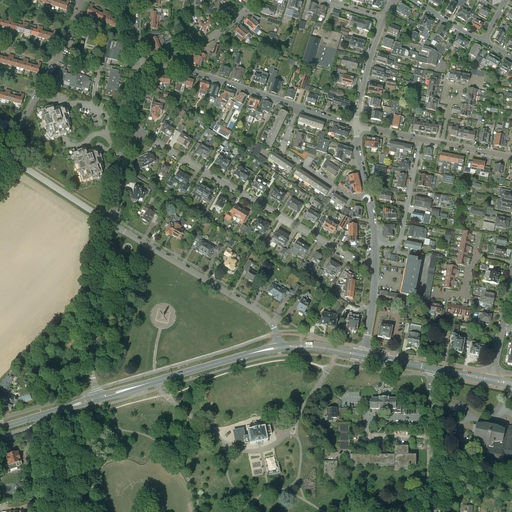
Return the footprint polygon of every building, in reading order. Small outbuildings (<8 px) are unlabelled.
[(53,0),(52,6),(59,8),(61,2),(56,1),(56,0),(53,0)] [(61,2),(59,8),(66,11),(70,1),(67,0),(66,0),(66,4),(61,2)] [(272,5),(277,7),(285,9),(286,4),(283,3),(284,0),(273,0),(274,0),(272,5)] [(289,2),(285,16),(291,17),(292,14),(296,0),(295,0),(291,0),(291,2),(289,2)] [(296,0),(292,14),(296,15),(298,10),(299,7),(300,8),(302,3),(300,3),(301,2),(296,0)] [(368,0),(369,0),(373,2),(372,6),(378,8),(378,6),(379,6),(380,4),(381,1),(378,0),(368,0)] [(447,7),(448,7),(446,11),(451,14),(455,8),(457,5),(456,4),(457,2),(452,0),(449,5),(448,5),(447,7)] [(457,17),(461,20),(466,11),(462,9),(466,1),(463,0),(461,0),(458,7),(460,8),(455,16),(457,17)] [(314,23),(317,15),(318,10),(316,9),(317,6),(310,3),(307,12),(313,14),(313,17),(312,17),(311,22),(314,23)] [(401,3),(398,7),(410,14),(410,13),(409,12),(411,10),(408,8),(401,3)] [(87,14),(95,18),(98,12),(92,9),(94,5),(92,4),(87,14)] [(226,9),(224,11),(227,15),(232,11),(229,7),(226,4),(224,6),(226,9)] [(285,9),(277,7),(276,9),(264,5),(261,13),(272,17),(274,11),(277,12),(278,10),(283,12),(285,9)] [(320,6),(318,10),(317,15),(324,18),(325,16),(324,15),(326,8),(320,6)] [(410,14),(398,7),(396,12),(404,16),(404,15),(407,17),(408,17),(410,14)] [(222,8),(217,12),(222,19),(227,15),(224,11),(222,8)] [(466,11),(461,20),(464,22),(465,21),(467,22),(469,18),(470,18),(472,15),(473,15),(476,10),(472,8),(470,12),(466,10),(466,11)] [(478,16),(485,19),(486,18),(489,12),(483,8),(478,16)] [(95,18),(101,21),(106,12),(104,11),(102,14),(98,12),(95,18)] [(101,21),(108,25),(111,19),(107,17),(109,13),(106,12),(101,21)] [(152,12),(151,20),(158,21),(158,16),(161,17),(161,13),(152,12)] [(249,17),(247,20),(259,31),(260,30),(257,27),(259,25),(256,23),(260,19),(253,15),(250,18),(249,17)] [(418,30),(421,33),(429,19),(424,16),(421,22),(420,21),(418,25),(420,26),(418,30)] [(111,19),(108,25),(115,28),(120,19),(117,17),(115,21),(111,19)] [(208,21),(206,23),(209,28),(214,25),(211,20),(209,17),(207,18),(208,21)] [(352,17),(350,22),(370,28),(372,24),(364,21),(357,19),(357,18),(352,17)] [(1,27),(9,29),(11,19),(9,18),(8,23),(3,21),(1,27)] [(9,29),(16,31),(17,25),(13,24),(14,20),(11,19),(9,29)] [(423,40),(425,42),(426,41),(430,35),(427,33),(428,31),(434,22),(429,19),(421,33),(420,35),(420,36),(424,38),(423,40)] [(259,31),(247,20),(244,24),(256,34),(259,31)] [(472,27),(479,31),(482,25),(476,21),(472,27)] [(16,31),(23,33),(26,23),(23,22),(22,27),(17,25),(16,31)] [(209,28),(206,23),(203,25),(201,22),(199,23),(200,26),(203,31),(209,28)] [(23,33),(30,35),(32,29),(27,28),(28,24),(26,23),(23,33)] [(370,28),(353,23),(351,27),(361,30),(361,31),(364,32),(364,31),(369,32),(370,28)] [(240,25),(237,29),(248,38),(249,39),(252,36),(249,33),(240,25)] [(387,33),(397,37),(400,29),(390,25),(387,33)] [(505,27),(496,42),(500,44),(506,34),(505,33),(508,29),(509,27),(506,25),(505,27)] [(30,35),(38,37),(40,27),(38,26),(37,31),(32,29),(30,35)] [(444,28),(440,26),(435,35),(436,35),(432,41),(435,43),(444,28)] [(493,40),(496,42),(505,27),(501,26),(499,30),(498,30),(493,40)] [(38,37),(45,39),(46,33),(42,32),(43,28),(40,27),(38,37)] [(189,33),(186,34),(189,39),(195,36),(192,31),(190,28),(187,30),(189,33)] [(436,43),(432,50),(433,51),(438,54),(437,60),(439,61),(442,56),(441,56),(444,50),(447,52),(451,45),(448,43),(445,49),(439,46),(441,43),(440,43),(442,39),(443,39),(443,40),(445,37),(447,34),(446,33),(448,30),(444,28),(435,43),(436,43)] [(237,29),(234,32),(238,35),(236,37),(243,43),(248,38),(237,29)] [(320,40),(313,65),(322,68),(325,68),(330,70),(341,35),(324,30),(320,40)] [(53,35),(46,33),(45,39),(53,42),(56,31),(54,31),(53,35)] [(410,32),(409,37),(408,39),(415,42),(418,35),(414,34),(415,33),(410,32)] [(182,33),(179,35),(181,38),(184,42),(189,39),(186,34),(184,36),(182,33)] [(408,39),(409,37),(400,34),(398,39),(405,42),(406,39),(408,39)] [(152,39),(155,47),(161,44),(158,36),(152,39)] [(350,44),(349,46),(357,48),(360,50),(362,50),(364,42),(351,39),(351,38),(345,36),(343,42),(350,44)] [(457,45),(459,46),(463,39),(457,36),(453,43),(454,43),(453,45),(455,47),(457,45)] [(312,66),(313,65),(320,40),(310,37),(302,62),(311,64),(311,65),(312,66)] [(384,39),(381,47),(390,50),(392,50),(391,55),(417,62),(418,62),(435,67),(437,60),(438,54),(433,51),(432,50),(429,49),(426,48),(422,47),(421,51),(427,53),(427,52),(429,53),(428,59),(417,56),(417,54),(417,53),(400,49),(401,45),(395,43),(393,42),(392,42),(392,41),(390,40),(389,40),(384,39)] [(457,50),(455,53),(457,54),(459,51),(461,48),(464,50),(469,42),(463,39),(459,46),(457,50)] [(109,59),(119,62),(123,44),(107,40),(106,44),(112,45),(109,59)] [(161,44),(155,47),(158,54),(165,51),(161,44)] [(470,58),(474,60),(474,61),(479,65),(482,59),(477,56),(481,48),(474,44),(469,54),(472,56),(470,58)] [(194,56),(191,65),(193,66),(197,67),(198,64),(198,63),(199,60),(200,58),(202,59),(203,55),(200,54),(199,58),(194,56)] [(378,54),(377,58),(390,62),(396,64),(396,62),(394,61),(395,58),(388,56),(387,57),(378,54)] [(489,54),(485,61),(489,63),(488,65),(489,66),(494,57),(489,54)] [(1,64),(9,66),(12,56),(9,55),(8,59),(3,58),(1,64)] [(198,64),(197,67),(200,69),(203,61),(204,62),(206,56),(203,55),(202,59),(200,58),(199,60),(198,63),(198,64)] [(9,66),(16,68),(18,62),(13,60),(14,56),(12,56),(9,66)] [(494,57),(489,66),(491,67),(493,65),(497,67),(500,61),(494,57)] [(377,58),(375,62),(385,65),(392,67),(392,65),(395,66),(396,64),(390,62),(377,58)] [(16,68),(23,70),(26,60),(24,59),(22,63),(18,62),(16,68)] [(23,70),(31,72),(32,66),(28,64),(29,60),(26,60),(23,70)] [(357,66),(342,61),(341,65),(346,66),(346,68),(349,69),(350,68),(356,70),(357,66)] [(497,73),(500,75),(501,72),(504,72),(505,72),(506,73),(511,65),(504,61),(500,69),(499,68),(497,73)] [(37,67),(32,66),(31,72),(38,74),(41,64),(38,63),(37,67)] [(219,75),(228,78),(230,69),(222,67),(219,75)] [(232,79),(240,82),(240,81),(241,81),(242,79),(241,79),(242,73),(243,74),(245,69),(237,67),(236,71),(235,71),(232,79)] [(373,68),(372,72),(390,77),(391,73),(397,75),(397,71),(390,70),(389,72),(373,68)] [(59,76),(57,79),(64,81),(66,74),(67,72),(65,71),(64,73),(63,72),(64,70),(63,69),(61,69),(59,73),(58,73),(58,75),(59,76)] [(110,72),(109,78),(112,79),(112,78),(113,78),(113,77),(117,78),(120,78),(120,75),(118,74),(119,71),(109,69),(109,72),(110,72)] [(413,75),(422,78),(423,71),(415,69),(413,75)] [(254,77),(253,81),(260,84),(263,73),(264,71),(261,70),(260,70),(260,72),(257,71),(256,72),(255,74),(255,75),(254,75),(253,77),(254,77)] [(272,84),(269,92),(277,94),(280,86),(281,87),(283,82),(275,79),(278,72),(274,71),(272,75),(270,83),(272,84)] [(340,72),(337,71),(336,71),(334,78),(338,79),(337,83),(341,84),(351,87),(351,86),(353,87),(355,79),(353,79),(353,78),(343,75),(343,76),(339,75),(340,72)] [(263,73),(260,84),(265,85),(266,81),(267,81),(268,79),(267,79),(269,75),(263,73)] [(461,73),(459,83),(465,84),(465,81),(468,82),(469,75),(467,74),(461,73)] [(66,74),(64,81),(70,83),(72,76),(66,74)] [(300,89),(304,90),(310,75),(306,74),(300,89)] [(72,76),(70,83),(76,86),(79,78),(79,76),(77,75),(76,77),(72,76)] [(109,78),(108,85),(111,85),(111,84),(112,83),(116,84),(117,78),(113,77),(113,78),(112,78),(112,79),(109,78)] [(185,86),(187,79),(180,77),(178,83),(177,83),(175,91),(179,92),(181,85),(185,86)] [(429,81),(427,86),(437,88),(439,79),(430,77),(429,81)] [(76,86),(75,88),(81,90),(82,88),(85,80),(79,78),(76,86)] [(194,81),(187,79),(185,86),(189,87),(188,90),(190,91),(191,88),(192,88),(194,81)] [(91,82),(85,80),(82,88),(88,90),(91,82)] [(201,87),(200,90),(207,92),(208,89),(210,84),(201,81),(199,86),(201,87)] [(108,85),(107,91),(110,92),(110,91),(111,89),(115,90),(116,84),(112,83),(111,84),(111,85),(108,85)] [(377,98),(380,99),(383,86),(369,83),(367,93),(378,95),(377,98)] [(219,87),(212,85),(209,93),(208,92),(206,97),(215,99),(213,107),(215,107),(219,99),(216,98),(219,87)] [(286,97),(293,100),(296,88),(293,87),(292,91),(288,90),(286,97)] [(220,97),(217,102),(220,104),(220,103),(225,105),(227,100),(228,99),(228,98),(230,91),(226,89),(223,99),(220,97)] [(0,99),(6,101),(8,91),(6,90),(5,94),(0,92),(0,99)] [(6,101),(5,103),(8,104),(9,102),(13,103),(14,97),(12,96),(10,96),(11,91),(8,91),(6,101)] [(14,97),(13,103),(21,105),(24,95),(21,94),(20,99),(17,98),(15,97),(14,97)] [(240,94),(236,102),(243,105),(247,97),(240,94)] [(306,102),(315,105),(316,101),(318,102),(319,99),(313,97),(314,95),(309,94),(308,96),(306,102)] [(334,97),(334,96),(328,94),(326,101),(340,106),(340,108),(344,109),(344,111),(348,113),(348,111),(350,103),(342,101),(343,99),(334,97)] [(247,108),(251,110),(255,99),(250,97),(249,102),(250,102),(247,108)] [(255,99),(251,110),(248,116),(252,118),(254,112),(255,112),(258,105),(260,101),(255,99)] [(370,99),(369,107),(379,108),(380,101),(370,99)] [(152,117),(154,119),(157,118),(158,115),(160,115),(161,110),(162,110),(163,104),(153,102),(151,108),(152,108),(151,113),(152,113),(152,114),(153,115),(152,117)] [(256,116),(262,118),(264,112),(268,113),(268,112),(269,113),(270,110),(269,110),(271,104),(264,102),(261,111),(258,110),(256,116)] [(390,113),(389,118),(393,118),(391,127),(398,128),(398,125),(402,126),(404,114),(400,114),(397,114),(399,103),(393,102),(392,109),(391,109),(390,113)] [(461,104),(460,110),(469,112),(472,113),(473,107),(470,107),(471,107),(464,105),(461,104)] [(45,110),(41,111),(41,112),(40,112),(39,113),(40,117),(41,116),(43,122),(45,122),(46,127),(45,127),(48,136),(50,136),(51,139),(57,137),(57,135),(60,135),(60,136),(67,134),(66,131),(70,130),(69,125),(70,125),(67,115),(69,114),(67,109),(63,111),(62,108),(58,109),(58,108),(53,109),(53,106),(49,107),(49,105),(44,107),(45,110)] [(180,109),(178,112),(180,113),(178,117),(184,120),(188,114),(180,109)] [(212,131),(217,134),(223,122),(220,120),(224,114),(223,113),(225,110),(223,109),(222,112),(222,113),(218,120),(218,122),(217,121),(212,131)] [(280,110),(278,116),(284,119),(287,114),(280,110)] [(389,118),(390,113),(382,112),(378,111),(378,113),(372,112),(370,120),(380,121),(381,116),(389,118)] [(165,134),(165,135),(169,128),(171,125),(164,121),(167,116),(164,114),(160,121),(164,124),(160,132),(162,133),(162,134),(164,135),(165,134)] [(297,123),(303,125),(306,117),(300,115),(297,123)] [(278,116),(275,122),(282,125),(284,119),(278,116)] [(303,125),(309,127),(312,119),(306,117),(303,125)] [(309,127),(315,129),(318,121),(312,119),(309,127)] [(0,132),(3,134),(5,130),(4,130),(9,123),(0,120),(0,132)] [(207,127),(213,130),(216,123),(210,120),(207,127)] [(492,126),(486,125),(485,130),(482,129),(481,133),(479,143),(487,144),(489,135),(492,136),(494,127),(496,120),(493,120),(492,126)] [(318,121),(315,129),(321,131),(324,123),(318,121)] [(275,122),(272,128),(279,131),(282,125),(275,122)] [(431,125),(429,134),(431,134),(431,133),(436,134),(437,131),(440,131),(442,123),(438,123),(438,125),(434,124),(435,122),(432,122),(431,125)] [(503,122),(502,126),(497,146),(501,147),(502,147),(505,148),(506,144),(505,144),(505,143),(504,142),(504,141),(503,141),(504,136),(503,135),(504,130),(508,131),(510,123),(503,122)] [(456,138),(458,129),(458,126),(455,125),(455,127),(451,127),(452,124),(449,123),(447,131),(450,132),(450,136),(454,137),(456,138)] [(496,146),(497,146),(502,126),(496,125),(496,128),(497,129),(496,134),(493,146),(496,146)] [(462,140),(462,139),(464,130),(464,128),(461,127),(461,129),(458,129),(456,138),(460,139),(462,140)] [(169,128),(165,135),(165,136),(167,137),(168,136),(170,138),(174,130),(172,129),(169,128)] [(215,133),(207,128),(205,132),(213,137),(215,133)] [(272,128),(270,133),(276,137),(279,131),(272,128)] [(467,141),(468,140),(469,131),(470,129),(467,128),(466,130),(464,130),(462,139),(466,140),(467,141)] [(218,134),(227,141),(230,135),(220,129),(218,134)] [(332,130),(331,133),(335,134),(335,135),(334,138),(339,140),(340,136),(346,138),(347,134),(336,131),(332,130)] [(469,131),(468,140),(472,141),(472,142),(473,142),(474,138),(477,138),(478,131),(473,130),(472,132),(469,131)] [(270,133),(267,139),(274,142),(276,137),(270,133)] [(297,133),(295,139),(303,142),(306,135),(297,133)] [(179,144),(182,145),(186,138),(184,136),(184,135),(182,134),(177,142),(179,143),(179,144)] [(186,138),(182,145),(185,147),(185,146),(187,148),(192,140),(190,138),(189,139),(186,138)] [(206,148),(201,156),(204,157),(204,158),(205,159),(206,159),(207,159),(211,151),(209,150),(215,140),(212,138),(208,145),(206,148)] [(315,150),(325,154),(329,141),(319,138),(315,150)] [(371,148),(371,152),(376,153),(377,149),(379,139),(365,138),(364,147),(371,148)] [(274,142),(267,139),(264,145),(271,148),(274,142)] [(303,142),(295,139),(293,146),(292,147),(301,150),(303,142)] [(389,142),(388,148),(390,148),(389,152),(394,153),(395,151),(395,150),(397,144),(396,143),(397,142),(393,142),(393,143),(389,142)] [(196,146),(196,148),(198,149),(196,153),(196,154),(198,155),(199,155),(201,156),(206,148),(198,143),(196,146)] [(245,152),(250,154),(254,145),(250,143),(247,149),(242,146),(240,149),(245,152)] [(395,151),(394,153),(398,154),(399,150),(403,151),(404,145),(404,144),(400,143),(400,144),(397,144),(395,150),(395,151)] [(412,147),(411,146),(411,145),(408,144),(408,146),(404,145),(403,151),(410,153),(412,147)] [(334,159),(341,163),(343,155),(349,157),(352,149),(338,145),(334,159)] [(216,160),(214,163),(215,163),(221,167),(228,154),(226,153),(225,154),(222,152),(224,148),(220,146),(216,153),(220,156),(217,161),(216,160)] [(423,156),(422,160),(430,161),(433,150),(429,149),(425,148),(424,152),(423,156)] [(79,171),(78,171),(80,180),(82,179),(83,182),(90,180),(89,179),(92,178),(93,180),(99,178),(98,174),(103,173),(101,169),(103,168),(99,158),(101,158),(100,153),(96,154),(95,151),(91,153),(90,151),(86,153),(85,150),(82,151),(82,149),(77,150),(78,153),(73,155),(73,156),(72,156),(71,156),(72,160),(74,160),(75,166),(77,165),(79,171)] [(268,159),(273,162),(278,156),(272,152),(268,159)] [(147,154),(143,156),(148,165),(157,161),(156,159),(154,160),(152,155),(150,156),(149,155),(148,155),(147,154)] [(228,154),(221,167),(223,168),(222,169),(225,171),(232,159),(229,157),(230,155),(228,154)] [(450,165),(450,163),(452,156),(446,155),(444,167),(446,168),(446,165),(450,165)] [(148,165),(143,156),(139,157),(140,159),(139,159),(140,161),(138,162),(140,166),(138,167),(139,170),(148,165)] [(273,162),(279,166),(283,160),(278,156),(273,162)] [(458,157),(455,169),(457,170),(458,167),(461,168),(462,165),(463,158),(458,157)] [(279,166),(284,169),(288,163),(283,160),(279,166)] [(321,168),(328,172),(332,165),(326,160),(321,168)] [(470,168),(477,169),(478,161),(472,160),(470,168)] [(398,168),(400,169),(400,168),(401,169),(401,167),(408,169),(409,162),(401,161),(400,165),(398,165),(398,168)] [(478,161),(477,169),(483,170),(485,162),(478,161)] [(288,163),(284,169),(289,173),(293,167),(288,163)] [(158,174),(164,177),(169,167),(169,166),(167,165),(166,165),(165,164),(165,165),(164,164),(161,169),(161,168),(158,173),(159,174),(158,174)] [(494,168),(493,173),(501,175),(503,166),(494,164),(493,168),(494,168)] [(238,167),(233,175),(236,177),(238,178),(239,179),(239,178),(244,171),(240,169),(242,167),(239,165),(238,167)] [(332,165),(328,172),(334,176),(339,169),(332,165)] [(379,167),(375,166),(373,174),(384,176),(384,174),(389,175),(392,175),(393,171),(393,168),(389,167),(389,169),(381,167),(381,166),(379,166),(379,167)] [(245,169),(244,171),(239,178),(246,182),(250,174),(251,172),(245,169)] [(294,175),(299,179),(303,172),(298,169),(294,175)] [(176,181),(180,183),(185,174),(181,173),(179,172),(178,172),(177,173),(177,174),(175,178),(172,177),(168,183),(171,185),(172,183),(173,184),(174,182),(175,183),(176,182),(176,181)] [(299,179),(304,182),(308,176),(303,172),(299,179)] [(185,174),(180,183),(183,185),(182,186),(182,187),(183,187),(182,189),(183,190),(182,191),(185,193),(189,186),(186,185),(189,181),(189,180),(190,180),(190,179),(187,177),(188,176),(185,174)] [(348,176),(345,177),(347,183),(350,183),(358,181),(357,175),(354,175),(354,174),(348,176)] [(399,174),(398,181),(405,183),(406,176),(399,174)] [(137,177),(143,181),(143,182),(148,185),(150,181),(144,178),(144,177),(139,175),(137,177)] [(420,175),(418,180),(431,183),(432,177),(420,175)] [(256,179),(252,187),(257,190),(262,182),(260,181),(262,178),(258,176),(258,177),(257,176),(255,178),(256,179)] [(304,182),(309,186),(314,179),(308,176),(304,182)] [(442,183),(453,185),(454,178),(444,176),(442,183)] [(309,186),(315,189),(319,183),(314,179),(309,186)] [(431,183),(418,180),(417,186),(430,189),(431,183)] [(262,182),(257,190),(260,192),(260,191),(263,193),(267,185),(268,186),(270,184),(265,181),(264,183),(262,182)] [(358,181),(350,183),(352,194),(355,194),(355,195),(359,194),(359,193),(361,192),(358,181)] [(405,183),(398,181),(396,188),(403,189),(405,183)] [(469,186),(480,189),(481,185),(466,181),(464,189),(468,190),(469,186)] [(315,189),(320,193),(324,186),(319,183),(315,189)] [(132,199),(133,199),(133,200),(134,201),(135,202),(136,202),(137,201),(137,200),(138,200),(139,198),(143,199),(144,195),(146,195),(147,192),(140,190),(141,185),(136,184),(132,199)] [(204,185),(203,186),(201,185),(198,188),(197,187),(193,193),(195,194),(196,194),(198,195),(198,194),(202,196),(206,188),(206,187),(204,185)] [(324,186),(320,193),(325,196),(329,190),(324,186)] [(206,188),(202,196),(205,198),(204,199),(206,200),(206,201),(208,202),(212,196),(210,195),(212,192),(209,190),(210,189),(207,187),(206,188)] [(272,198),(275,200),(280,190),(278,188),(277,191),(274,189),(269,197),(270,197),(270,198),(272,199),(272,198)] [(500,189),(499,195),(501,196),(500,200),(502,200),(503,200),(511,202),(511,195),(508,194),(509,191),(500,189)] [(280,190),(275,200),(277,201),(277,202),(279,203),(280,203),(285,195),(281,193),(282,191),(280,190)] [(379,199),(390,202),(391,195),(380,192),(379,199)] [(335,195),(331,200),(334,202),(332,205),(333,205),(331,208),(333,209),(337,204),(340,199),(335,195)] [(218,200),(219,200),(215,206),(221,210),(224,204),(226,205),(228,201),(226,200),(226,199),(224,198),(223,198),(220,196),(218,200)] [(415,197),(414,201),(431,205),(432,201),(425,199),(426,198),(423,197),(422,199),(419,198),(419,197),(416,197),(416,198),(415,197)] [(287,206),(292,210),(297,202),(293,200),(291,199),(291,200),(290,201),(289,202),(289,203),(287,206)] [(340,199),(337,204),(343,208),(346,202),(340,199)] [(503,200),(502,200),(501,204),(497,204),(496,210),(504,211),(504,208),(510,209),(511,202),(503,200)] [(414,201),(413,205),(419,207),(427,209),(427,211),(432,212),(431,215),(438,217),(439,211),(430,209),(431,205),(414,201)] [(297,202),(292,210),(297,213),(299,210),(300,209),(301,208),(301,206),(302,205),(300,205),(301,204),(300,204),(297,202)] [(146,212),(142,220),(143,220),(142,221),(142,223),(145,225),(147,224),(148,223),(149,224),(155,214),(149,210),(150,208),(145,205),(142,210),(146,212)] [(233,217),(237,219),(242,210),(239,208),(236,207),(232,212),(230,215),(227,213),(227,214),(225,219),(228,220),(228,219),(231,221),(233,217)] [(305,217),(310,220),(315,210),(310,207),(305,217)] [(353,213),(351,217),(353,218),(356,218),(357,218),(360,219),(361,209),(353,208),(352,211),(354,211),(354,213),(353,213)] [(484,217),(486,211),(471,208),(470,214),(484,217)] [(242,210),(237,219),(240,221),(239,223),(242,224),(243,222),(244,223),(246,219),(245,219),(248,214),(245,212),(245,211),(242,210)] [(315,210),(310,220),(311,221),(310,222),(313,223),(315,223),(319,216),(316,215),(318,212),(315,210)] [(417,222),(419,223),(428,225),(430,215),(421,214),(421,215),(412,214),(411,218),(418,220),(417,222)] [(167,229),(164,233),(165,233),(165,234),(166,235),(167,236),(168,236),(168,235),(171,237),(172,235),(181,219),(180,218),(179,219),(176,217),(174,220),(173,220),(170,224),(169,225),(168,225),(166,228),(167,229)] [(338,227),(342,230),(347,220),(348,219),(344,217),(338,227)] [(483,222),(482,229),(493,231),(494,227),(507,229),(509,220),(504,219),(504,218),(501,218),(496,217),(494,225),(483,222)] [(181,219),(172,235),(179,240),(179,239),(180,239),(181,239),(182,238),(181,237),(181,236),(184,232),(179,229),(182,225),(183,226),(185,223),(182,221),(183,220),(181,219)] [(255,229),(258,231),(263,222),(260,220),(259,221),(257,219),(251,230),(248,228),(244,233),(248,236),(250,232),(252,233),(255,229)] [(327,231),(328,231),(332,223),(329,221),(330,221),(329,220),(330,220),(327,219),(322,228),(325,229),(325,230),(326,231),(327,231)] [(348,222),(348,231),(356,231),(356,230),(357,230),(357,228),(356,227),(356,225),(354,225),(354,221),(349,221),(348,222)] [(263,222),(258,231),(259,231),(257,234),(260,236),(262,233),(264,234),(267,229),(268,229),(270,226),(263,222)] [(332,223),(328,231),(328,232),(330,233),(331,233),(333,234),(338,225),(336,224),(335,225),(332,223)] [(385,237),(392,237),(394,237),(393,232),(391,232),(391,231),(392,231),(392,230),(394,230),(394,226),(383,226),(384,236),(385,237)] [(409,226),(408,231),(426,235),(427,231),(419,230),(420,229),(409,226)] [(275,240),(279,241),(283,234),(282,233),(281,232),(280,232),(278,231),(276,234),(275,234),(272,238),(273,238),(273,239),(275,240)] [(463,231),(461,237),(473,239),(474,237),(471,236),(471,233),(463,231)] [(202,255),(202,254),(207,245),(204,243),(205,241),(200,238),(202,236),(198,234),(195,239),(199,241),(196,246),(196,247),(197,247),(195,251),(198,253),(202,255)] [(279,241),(276,245),(282,248),(284,245),(285,245),(287,241),(286,241),(288,237),(286,236),(286,235),(285,234),(284,234),(283,234),(279,241)] [(356,237),(348,237),(346,237),(346,240),(348,240),(348,245),(349,245),(355,245),(356,245),(356,237)] [(496,244),(505,246),(506,240),(498,238),(495,238),(495,241),(497,241),(496,244)] [(291,248),(289,251),(291,252),(296,256),(298,253),(303,244),(300,242),(299,243),(297,242),(292,249),(291,248)] [(405,242),(404,248),(413,250),(420,251),(420,250),(421,245),(405,242)] [(207,245),(202,254),(209,258),(214,249),(219,252),(222,247),(218,245),(216,248),(209,243),(207,245)] [(303,244),(298,253),(296,256),(303,260),(306,255),(305,254),(309,249),(306,247),(306,246),(303,244)] [(488,247),(487,253),(503,257),(504,250),(496,248),(488,247)] [(229,253),(231,251),(228,248),(225,254),(228,256),(227,257),(229,258),(225,264),(225,263),(223,266),(228,269),(231,271),(231,270),(232,271),(235,266),(234,265),(236,262),(233,260),(235,257),(229,253)] [(320,261),(319,260),(321,256),(316,253),(313,258),(313,257),(309,264),(315,268),(318,263),(319,263),(320,262),(320,261)] [(403,279),(400,295),(410,297),(415,298),(416,292),(415,292),(420,264),(417,263),(417,262),(417,261),(407,259),(403,279)] [(258,274),(250,269),(249,268),(252,263),(248,261),(243,270),(248,273),(244,279),(248,281),(249,280),(253,282),(258,274)] [(327,270),(330,272),(335,264),(334,263),(333,262),(332,263),(329,261),(324,271),(326,272),(327,270)] [(330,272),(329,275),(332,277),(332,276),(335,277),(340,268),(338,266),(338,265),(336,264),(335,264),(330,272)] [(448,265),(447,271),(458,273),(459,271),(456,271),(457,267),(448,265)] [(347,278),(347,280),(353,281),(353,275),(348,272),(347,274),(346,273),(344,271),(339,279),(342,280),(344,276),(347,278)] [(486,283),(498,285),(499,281),(497,281),(498,275),(486,272),(485,277),(487,277),(486,283)] [(445,277),(444,282),(456,285),(457,282),(454,282),(454,278),(445,277)] [(273,283),(267,292),(274,296),(280,286),(281,284),(279,283),(278,285),(275,283),(273,283)] [(274,296),(274,298),(280,302),(285,293),(290,295),(294,297),(301,286),(296,284),(292,291),(290,289),(288,291),(280,286),(274,296)] [(303,315),(303,314),(305,315),(306,315),(307,313),(307,312),(305,311),(309,305),(305,303),(307,299),(306,297),(309,295),(307,291),(302,295),(304,298),(303,300),(302,299),(296,309),(299,311),(299,313),(303,315)] [(353,293),(343,291),(342,291),(342,294),(344,294),(343,297),(349,298),(349,299),(352,300),(353,293)] [(481,291),(480,298),(493,301),(494,295),(485,293),(485,292),(481,291)] [(394,301),(393,304),(408,307),(410,297),(395,294),(394,301)] [(493,301),(480,298),(479,302),(483,303),(484,304),(484,307),(491,309),(493,301)] [(446,313),(451,314),(454,302),(452,302),(451,305),(448,304),(446,313)] [(436,304),(434,314),(440,315),(440,317),(443,317),(444,310),(441,310),(442,306),(436,304)] [(327,309),(327,314),(329,315),(327,326),(328,326),(328,328),(330,328),(331,326),(336,327),(338,316),(344,310),(341,307),(335,314),(330,313),(330,310),(327,309)] [(318,319),(317,324),(327,326),(329,315),(327,314),(322,313),(321,320),(318,319)] [(345,331),(346,331),(346,333),(350,333),(351,332),(356,333),(358,321),(357,321),(358,316),(351,315),(351,313),(349,313),(348,314),(346,326),(345,329),(345,331)] [(477,321),(480,321),(485,322),(485,323),(486,324),(488,324),(489,324),(491,316),(481,314),(479,313),(477,321)] [(412,347),(417,347),(417,345),(418,340),(419,335),(421,327),(410,325),(409,333),(408,338),(407,343),(413,344),(412,347)] [(449,351),(461,354),(464,340),(458,339),(458,338),(460,326),(453,325),(452,333),(453,333),(452,335),(451,335),(451,336),(450,343),(451,343),(449,351)] [(377,337),(390,340),(392,327),(383,326),(379,326),(377,337)] [(476,344),(476,343),(471,342),(471,346),(470,346),(468,355),(470,357),(473,357),(474,357),(474,354),(477,355),(476,356),(476,357),(476,359),(481,360),(481,358),(482,358),(484,347),(478,346),(477,346),(478,344),(476,344)] [(2,383),(0,386),(3,388),(7,390),(13,378),(10,376),(5,385),(2,383)] [(5,406),(5,407),(7,408),(7,407),(11,409),(15,401),(16,401),(15,399),(14,398),(11,396),(10,398),(9,397),(10,395),(12,391),(9,389),(7,392),(9,393),(7,396),(5,400),(4,400),(2,404),(5,406)] [(401,409),(401,402),(395,402),(395,399),(388,399),(388,398),(378,398),(378,399),(371,399),(371,401),(369,401),(369,409),(371,409),(378,409),(378,410),(388,410),(388,409),(401,409)] [(337,418),(336,409),(326,409),(327,422),(331,422),(331,419),(337,418)] [(334,423),(334,426),(337,426),(337,432),(334,432),(334,435),(337,435),(337,441),(334,441),(335,444),(337,444),(337,453),(321,453),(321,463),(323,462),(324,484),(337,484),(337,471),(340,471),(340,455),(349,455),(349,463),(352,463),(352,467),(394,467),(394,471),(408,471),(408,467),(415,467),(415,455),(408,455),(407,446),(394,447),(394,455),(388,456),(388,455),(385,455),(385,456),(379,456),(379,455),(376,455),(376,456),(370,456),(370,455),(367,455),(367,456),(361,456),(361,455),(358,455),(358,456),(352,456),(352,450),(349,450),(349,444),(350,444),(350,441),(349,441),(349,435),(349,432),(348,426),(349,426),(349,423),(334,423)] [(475,425),(473,425),(472,432),(474,432),(473,437),(481,441),(481,445),(482,445),(480,457),(505,462),(506,456),(511,457),(511,426),(500,425),(499,428),(496,427),(484,425),(475,425)] [(242,430),(234,432),(237,447),(247,445),(247,444),(250,443),(250,444),(251,444),(251,446),(255,445),(255,443),(263,442),(263,444),(267,443),(266,441),(267,440),(267,441),(267,440),(266,436),(271,435),(270,426),(265,427),(265,426),(264,427),(259,428),(259,427),(257,426),(254,426),(252,429),(247,430),(248,436),(244,437),(242,430)] [(18,452),(5,455),(9,469),(19,466),(22,465),(18,452)] [(16,486),(16,492),(25,493),(25,483),(20,483),(20,486),(16,486)]
